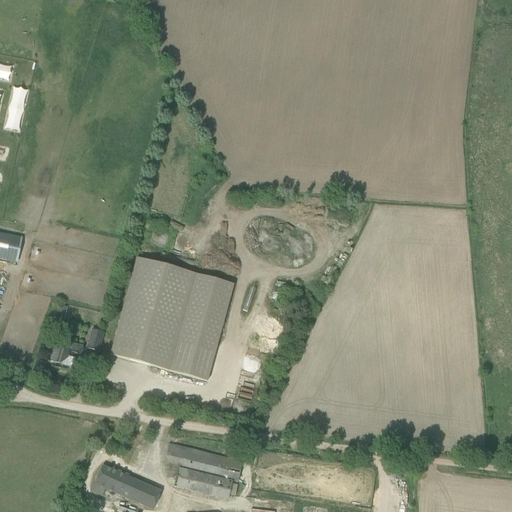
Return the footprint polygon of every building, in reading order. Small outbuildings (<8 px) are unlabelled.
[(0,80),(6,82),(9,68),(0,65),(0,80)] [(18,132),(27,90),(13,88),(4,129),(18,132)] [(261,244),(265,233),(258,231),(254,242),(261,244)] [(0,259),(16,263),(21,239),(0,234),(0,259)] [(136,259),(112,346),(110,356),(169,372),(206,382),(233,285),(196,275),(136,259)] [(272,295),(283,297),(286,285),(275,283),(272,295)] [(260,292),(251,288),(242,311),(251,315),(260,292)] [(63,323),(67,308),(60,306),(56,321),(63,323)] [(97,352),(103,333),(92,330),(87,349),(97,352)] [(65,343),(64,350),(61,349),(61,348),(54,346),(49,362),(56,364),(57,363),(60,364),(59,365),(71,368),(74,355),(80,356),(82,347),(65,343)] [(228,453),(227,459),(168,445),(163,465),(178,468),(178,470),(231,483),(237,485),(239,473),(243,456),(228,453)] [(102,466),(93,485),(152,510),(160,492),(128,478),(128,477),(128,476),(127,477),(116,473),(115,473),(112,472),(112,471),(102,466)] [(231,483),(178,470),(169,468),(166,478),(175,480),(173,488),(227,501),(231,483)]
